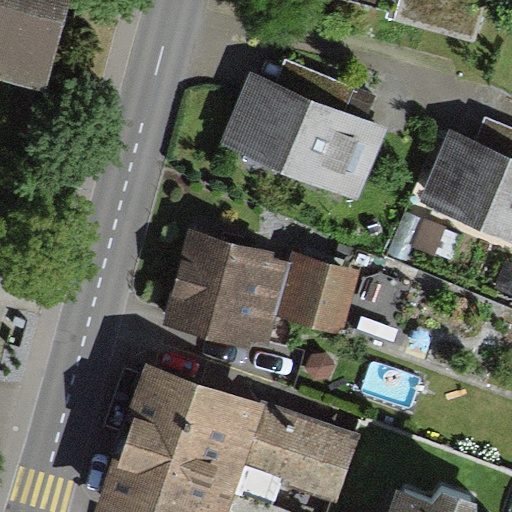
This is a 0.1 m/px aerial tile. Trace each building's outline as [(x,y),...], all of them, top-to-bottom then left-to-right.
[(52,0),(0,0),(0,98),(22,105),(52,0)] [(372,0),(473,26),(480,0),(372,0)] [(247,56),(219,133),(354,182),(383,105),(247,56)] [(511,131),(466,112),(426,206),(511,241),(511,131)] [(206,197),(178,290),(298,326),(327,233),(206,197)] [(168,344),(111,511),(219,511),(265,376),(168,344)] [(390,511),(501,511),(511,484),(413,450),(390,511)] [(333,511),(261,482),(248,511),(333,511)]
